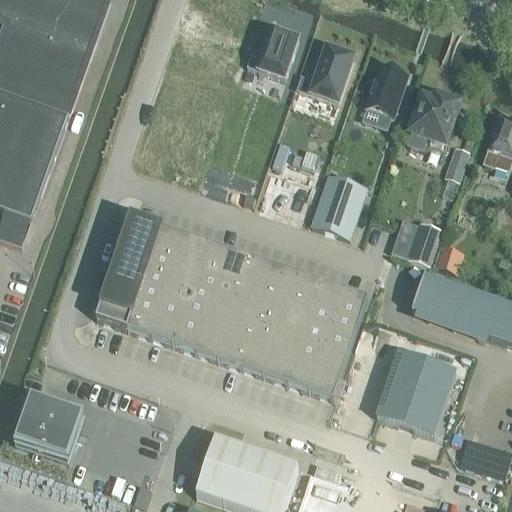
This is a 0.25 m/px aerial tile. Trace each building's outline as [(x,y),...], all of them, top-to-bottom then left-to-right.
[(0,216),(32,228),(111,5),(96,0),(0,0),(0,28),(4,33),(12,37),(0,70),(0,216)] [(299,45),(273,36),(263,65),(251,61),(247,74),(285,87),(299,45)] [(354,64),(327,55),(316,89),(302,84),(299,96),(338,109),(354,64)] [(407,82),(379,72),(365,114),(393,124),(407,82)] [(411,143),(408,152),(425,158),(428,149),(446,155),(461,111),(437,103),(435,107),(424,104),(410,143),(411,143)] [(485,172),(496,176),(497,174),(510,179),(511,172),(511,126),(509,126),(502,124),(485,172)] [(328,184),(311,233),(349,246),(366,197),(328,184)] [(121,277),(104,328),(128,337),(150,344),(173,352),(196,360),(219,368),(241,375),(264,383),(287,391),(309,398),(334,407),(351,356),(368,305),(344,296),(321,289),(299,281),(276,273),(253,265),(231,258),(208,250),(185,242),(162,235),(139,226),(121,277)] [(404,227),(400,239),(416,245),(409,266),(430,274),(442,240),(420,232),(404,227)] [(0,237),(0,246),(23,254),(26,247),(0,237)] [(441,264),(439,273),(457,279),(460,270),(441,264)] [(511,313),(426,284),(427,283),(425,283),(413,319),(414,320),(414,319),(417,320),(490,346),(511,353),(511,313)] [(456,380),(399,360),(377,425),(434,444),(456,380)] [(85,422),(33,403),(16,451),(69,469),(85,422)] [(223,511),(286,511),(300,473),(216,445),(196,503),(223,511)]
